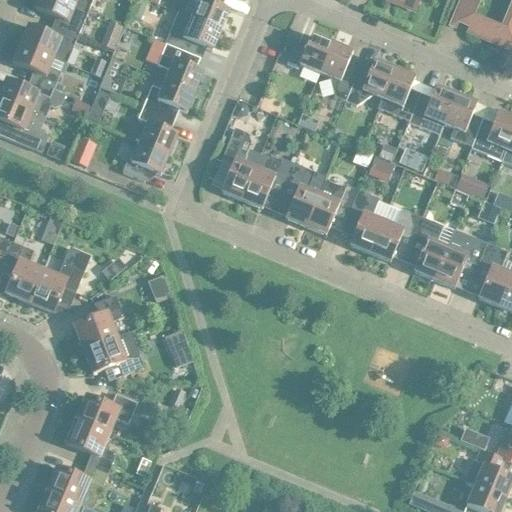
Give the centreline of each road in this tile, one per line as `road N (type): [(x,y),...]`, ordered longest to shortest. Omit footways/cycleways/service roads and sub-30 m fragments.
road 1 (residential): [(511,345),(179,207),(262,0)]
road 2 (residential): [(511,94),(278,0)]
road 3 (residential): [(3,511),(53,380),(31,347),(0,334)]
